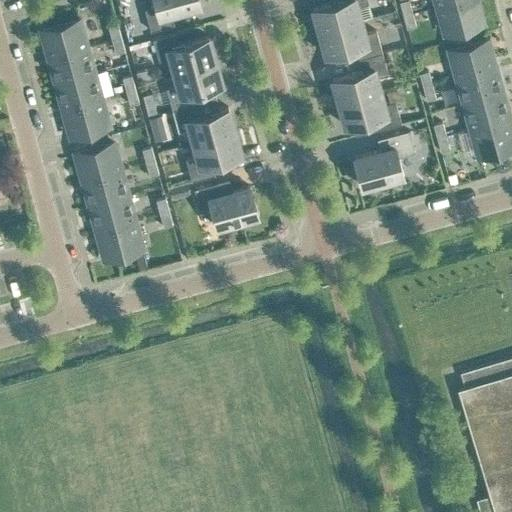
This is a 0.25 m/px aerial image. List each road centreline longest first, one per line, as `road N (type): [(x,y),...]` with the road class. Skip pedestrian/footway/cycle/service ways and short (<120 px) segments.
road 1 (residential): [(0,44),(72,308),(87,314),(323,248)]
road 2 (residential): [(395,511),(323,248)]
road 3 (residential): [(323,248),(254,0)]
road 4 (residential): [(323,248),(511,195)]
